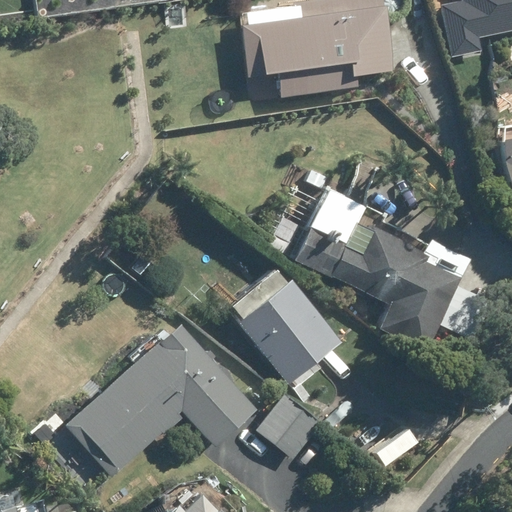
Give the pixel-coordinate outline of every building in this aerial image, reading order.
[(373,0),(314,0),(232,11),(242,91),(383,73),(373,0)] [(451,57),(481,50),(478,38),(511,30),(511,0),(465,0),(466,3),(441,9),(451,57)] [(305,177),(288,214),(306,222),(322,186),(305,177)] [(392,305),(381,328),(429,353),(474,261),(435,242),(429,254),(371,226),(369,230),(355,223),(345,245),(311,228),(295,259),(339,281),(339,279),(392,305)] [(132,267),(141,275),(150,265),(140,257),(132,267)] [(238,323),(288,385),(340,343),(291,281),(287,284),(275,270),(230,306),(242,320),(238,323)] [(179,325),(66,425),(112,477),(162,432),(165,435),(183,419),(178,414),(181,411),(215,448),(256,411),(179,325)] [(283,395),(255,430),(292,460),(320,425),(283,395)] [(220,511),(219,510),(217,511),(202,494),(184,511),(179,506),(173,511),(220,511)]
